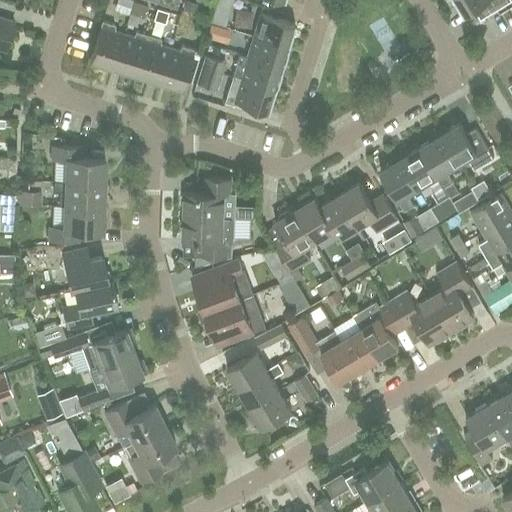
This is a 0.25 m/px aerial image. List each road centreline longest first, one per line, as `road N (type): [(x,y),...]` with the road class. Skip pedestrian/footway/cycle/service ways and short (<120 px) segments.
road 1 (residential): [(251,483),(195,382),(152,251),(153,145)]
road 2 (residential): [(153,145),(138,123),(41,92),(67,0)]
road 3 (residential): [(311,155),(446,75),(452,55)]
road 4 (residential): [(311,155),(293,116),(322,19),(315,0)]
road 5 (residential): [(311,155),(280,169),(209,148),(153,145)]
road 6 (residential): [(251,483),(389,401)]
road 7 (residential): [(485,511),(450,501),(389,401)]
road 8 (residential): [(389,401),(496,335)]
